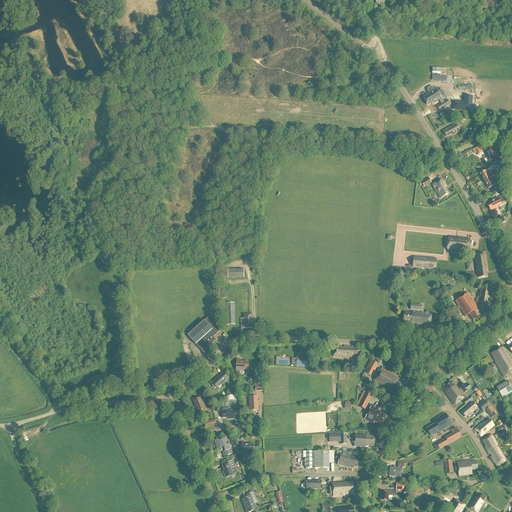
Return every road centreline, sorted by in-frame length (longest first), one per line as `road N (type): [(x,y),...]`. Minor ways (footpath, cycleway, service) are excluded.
road 1 (track): [(125,152),(147,134),(196,126),(435,142)]
road 2 (unclassified): [(173,394),(245,336),(387,346),(430,384)]
road 3 (track): [(125,152),(106,199),(135,400)]
road 4 (tertiary): [(445,158),(369,50),(304,0)]
road 5 (unclassified): [(0,426),(147,399)]
road 6 (tertiary): [(366,511),(380,452),(430,384)]
road 7 (tertiary): [(511,282),(445,158)]
